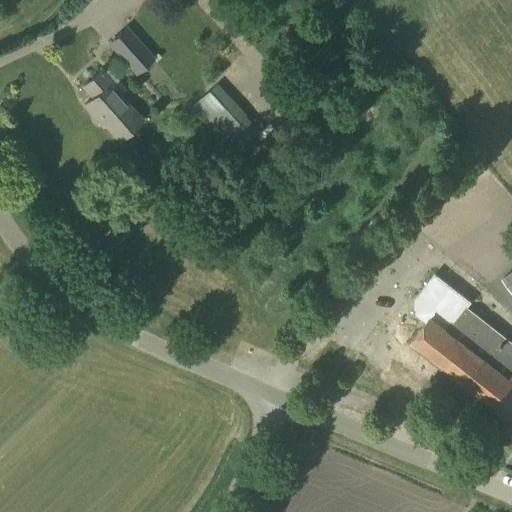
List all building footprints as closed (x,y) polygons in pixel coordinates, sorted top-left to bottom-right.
[(134,76),(155,58),(126,26),(106,44),(134,76)] [(108,68),(103,73),(100,70),(83,86),(93,96),(83,105),(93,115),(95,113),(118,139),(140,119),(117,93),(119,91),(124,87),(108,68)] [(217,83),(196,106),(215,124),(236,102),(217,83)] [(462,381),(500,332),(468,307),(472,302),(434,272),(413,299),(416,317),(425,324),(411,341),(462,381)] [(511,293),(511,273),(503,280),(511,293)] [(511,341),(500,332),(462,381),(511,420),(511,341)]
